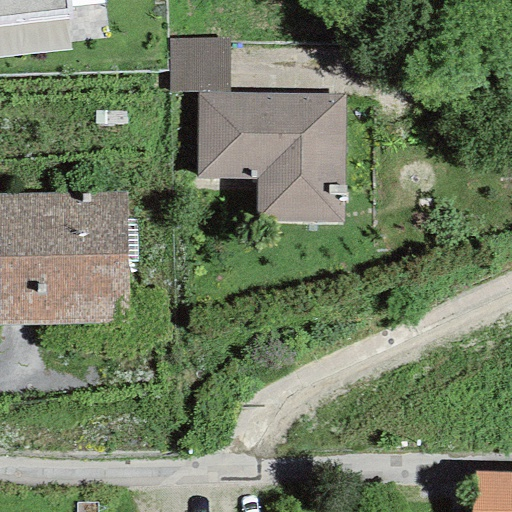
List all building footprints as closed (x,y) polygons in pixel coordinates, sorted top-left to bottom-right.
[(0,0),(0,23),(68,16),(66,0),(0,0)] [(197,93),(228,93),(228,39),(168,40),(169,93),(197,93)] [(228,93),(197,93),(195,179),(256,179),(256,222),(342,223),(343,95),(228,93)] [(0,326),(128,322),(126,192),(0,194),(0,326)] [(511,511),(511,474),(475,475),(472,511),(511,511)]
